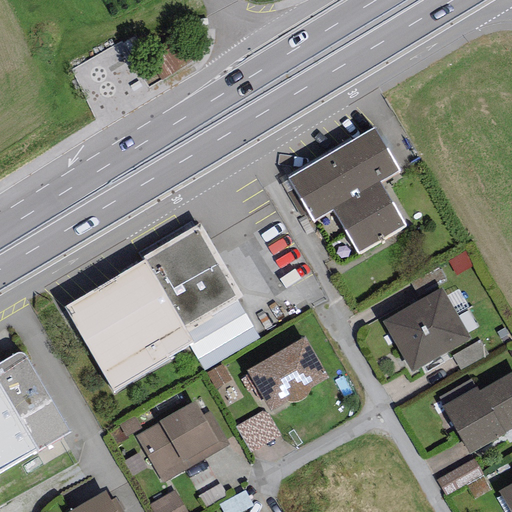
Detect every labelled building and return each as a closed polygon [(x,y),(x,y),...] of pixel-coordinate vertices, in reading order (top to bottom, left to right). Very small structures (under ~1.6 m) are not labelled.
[(75,72),(92,105),(143,79),(127,46),(75,72)] [(374,128),(287,178),(313,222),(333,210),(359,254),(406,227),(379,181),(398,170),(374,128)] [(200,224),(144,256),(146,260),(65,307),(115,393),(170,361),(168,357),(189,345),(193,343),(187,334),(213,319),(211,316),(237,301),(243,297),(200,224)] [(472,265),(464,251),(448,261),(456,275),(472,265)] [(410,282),(417,296),(445,280),(438,267),(410,282)] [(441,288),(411,305),(441,356),(470,338),(441,288)] [(259,338),(237,301),(211,316),(213,319),(187,334),(193,343),(189,345),(205,371),(259,338)] [(412,372),(441,356),(411,305),(382,322),(412,372)] [(328,377),(304,337),(246,371),(270,411),(287,402),(291,402),(296,402),(300,401),(304,398),(307,395),(309,392),(310,388),(328,377)] [(479,340),(452,356),(460,371),(488,355),(479,340)] [(0,473),(70,432),(25,356),(22,352),(17,353),(0,361),(0,473)] [(222,364),(206,373),(216,389),(231,380),(222,364)] [(443,406),(441,407),(469,455),(506,434),(505,432),(511,428),(511,424),(511,423),(511,422),(511,372),(479,391),(476,386),(475,387),(443,406)] [(438,398),(443,406),(475,387),(470,379),(438,398)] [(195,401),(159,422),(135,436),(163,483),(229,445),(209,411),(203,415),(195,401)] [(267,414),(262,411),(235,427),(251,454),(280,437),(267,414)] [(134,416),(119,425),(126,437),(141,428),(134,416)] [(511,511),(511,483),(498,491),(510,511),(511,511)] [(187,511),(174,490),(149,506),(152,511),(187,511)] [(105,491),(68,511),(123,511),(116,498),(111,501),(105,491)] [(245,491),(219,505),(222,511),(242,511),(253,506),(245,491)]
